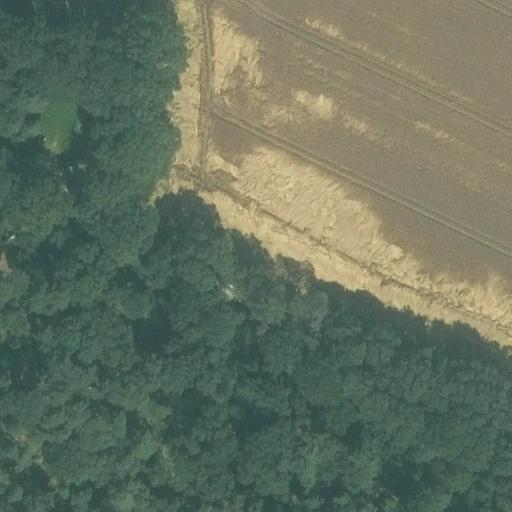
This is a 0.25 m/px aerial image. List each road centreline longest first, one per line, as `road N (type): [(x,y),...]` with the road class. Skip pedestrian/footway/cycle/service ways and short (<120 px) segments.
road 1 (track): [(62,191),(318,341),(511,435)]
road 2 (track): [(62,191),(120,49),(131,0)]
